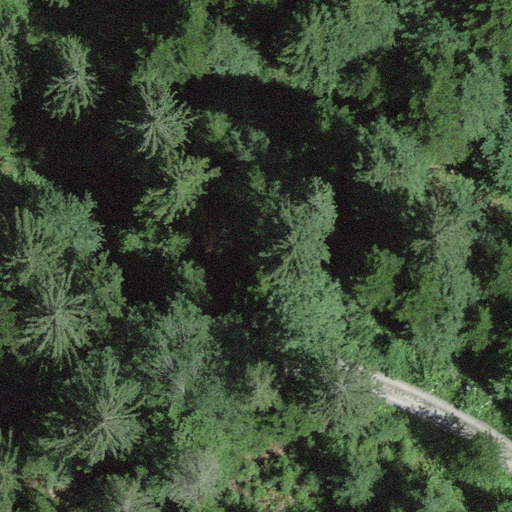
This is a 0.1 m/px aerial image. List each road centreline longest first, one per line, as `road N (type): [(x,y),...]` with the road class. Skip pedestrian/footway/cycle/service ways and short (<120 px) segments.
road 1 (track): [(0,171),(211,95),(262,88),(306,94),(377,124),(511,199)]
road 2 (track): [(0,399),(115,362),(212,351),(320,363),(426,400),(511,451)]
